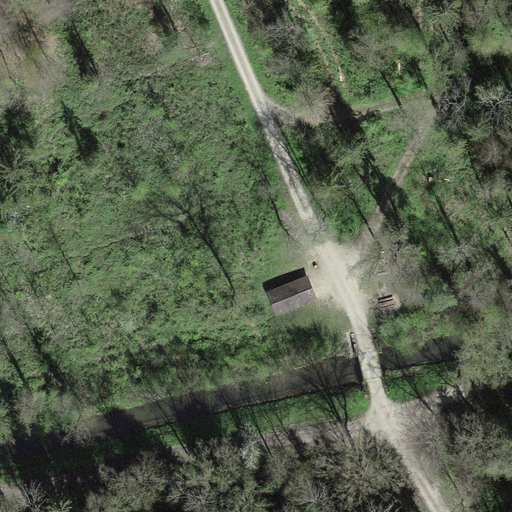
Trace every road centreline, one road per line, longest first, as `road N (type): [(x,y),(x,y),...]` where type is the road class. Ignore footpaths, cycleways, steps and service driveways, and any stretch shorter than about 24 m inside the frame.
road 1 (track): [(440,511),(385,419),(351,300),(218,0)]
road 2 (track): [(0,487),(100,463),(385,419),(511,388)]
road 3 (track): [(511,43),(437,109),(340,276)]
road 4 (track): [(260,104),(308,116),(457,86)]
